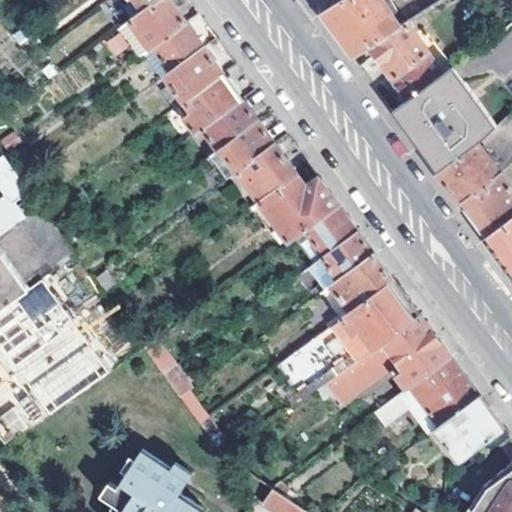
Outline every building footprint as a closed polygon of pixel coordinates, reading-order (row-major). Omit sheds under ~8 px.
[(135,0),(127,7),(135,18),(159,0),(135,0)] [(159,0),(135,18),(132,20),(152,48),(155,45),(187,22),(170,0),(159,0)] [(345,0),(325,13),(350,48),(358,58),(375,47),(405,27),(386,1),(386,0),(345,0)] [(152,48),(132,20),(121,28),(141,55),(152,48)] [(187,22),(155,45),(173,70),(205,47),(187,22)] [(447,74),(410,23),(405,27),(375,47),(413,99),(447,74)] [(113,56),(128,47),(121,33),(105,42),(113,56)] [(163,91),(176,109),(180,106),(225,74),(205,47),(173,70),(167,74),(173,84),(163,91)] [(413,99),(396,111),(412,133),(442,172),(483,142),(500,125),(457,67),(447,74),(413,99)] [(180,106),(199,133),(205,128),(244,100),(225,74),(180,106)] [(244,100),(205,128),(220,149),(259,121),(244,100)] [(213,155),(230,178),(240,171),(276,144),(259,121),(220,149),(213,155)] [(483,142),(442,172),(457,193),(463,201),(504,170),(483,142)] [(298,174),(276,144),(240,171),(261,201),(298,174)] [(0,200),(12,217),(0,226),(0,313),(80,257),(0,150),(0,200)] [(511,181),(504,170),(463,201),(482,228),(488,236),(511,218),(511,181)] [(261,201),(292,243),(308,231),(341,206),(321,179),(307,187),(298,174),(261,201)] [(308,231),(327,257),(360,233),(355,226),(341,206),(308,231)] [(511,218),(488,236),(511,267),(511,218)] [(365,239),(360,233),(327,257),(325,258),(341,280),(376,254),(365,239)] [(341,280),(334,285),(353,311),(395,280),(389,271),(376,254),(341,280)] [(80,257),(0,313),(0,332),(55,411),(144,348),(80,257)] [(325,258),(312,268),(328,290),(334,285),(341,280),(325,258)] [(117,285),(107,270),(97,277),(107,292),(117,285)] [(278,367),(304,401),(325,385),(421,315),(409,298),(399,286),(395,280),(353,311),(278,367)] [(325,385),(342,407),(401,364),(404,370),(397,376),(407,389),(413,385),(451,356),(430,328),(421,315),(325,385)] [(156,341),(144,348),(166,376),(177,368),(156,341)] [(451,356),(413,385),(442,425),(481,397),(475,388),(460,368),(451,356)] [(166,376),(183,399),(193,390),(177,368),(166,376)] [(442,425),(413,385),(407,389),(401,394),(411,408),(430,434),(437,429),(442,425)] [(386,427),(411,408),(401,394),(376,413),(386,427)] [(442,425),(437,429),(460,460),(504,428),(488,405),(481,397),(442,425)] [(202,423),(215,440),(222,435),(210,418),(202,423)] [(500,444),(511,460),(511,437),(511,436),(500,444)] [(227,457),(247,471),(253,465),(240,448),(227,457)] [(206,511),(207,511),(181,496),(194,475),(177,465),(173,471),(143,452),(122,482),(125,485),(121,490),(110,483),(102,497),(116,505),(112,509),(112,511),(206,511)] [(511,511),(511,463),(485,483),(482,511),(511,511)] [(265,504),(277,511),(307,511),(309,510),(275,489),(265,504)]
